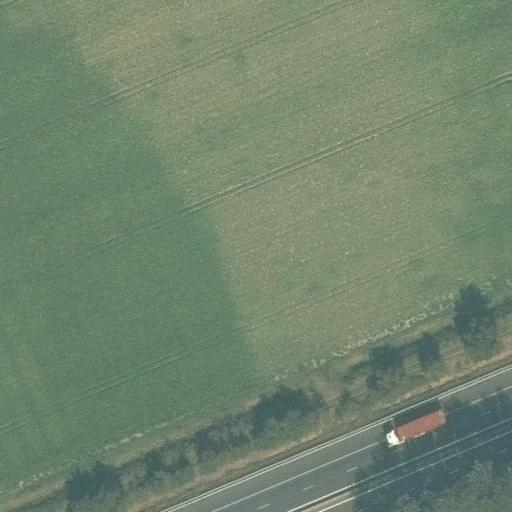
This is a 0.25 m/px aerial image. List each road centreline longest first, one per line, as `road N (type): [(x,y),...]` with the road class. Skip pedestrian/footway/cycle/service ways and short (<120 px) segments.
road 1 (track): [(71,511),(511,326)]
road 2 (motorway): [(511,404),(256,511)]
road 3 (motorway): [(363,511),(511,449)]
